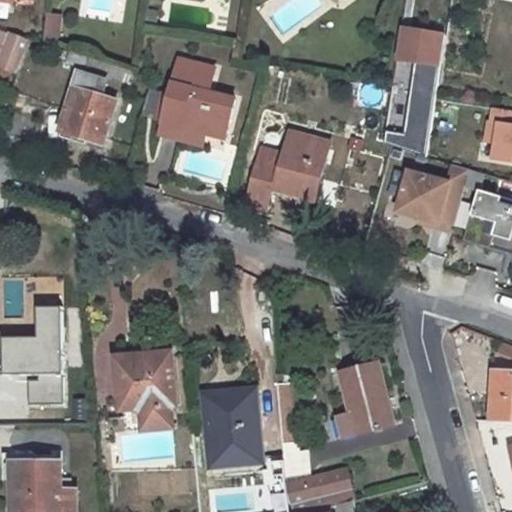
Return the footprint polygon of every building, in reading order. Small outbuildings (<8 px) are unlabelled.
[(55,46),(58,16),(45,14),(43,42),(55,46)] [(29,38),(0,28),(0,64),(18,71),(29,38)] [(84,56),(81,67),(120,80),(124,69),(84,56)] [(235,100),(210,92),(216,69),(180,59),(170,97),(162,126),(160,134),(179,139),(183,127),(207,134),(225,139),(235,100)] [(405,96),(404,106),(411,107),(406,135),(384,130),(382,144),(427,158),(432,125),(431,125),(439,67),(417,63),(412,97),(405,96)] [(116,102),(99,96),(104,80),(79,73),(62,126),(105,140),(116,102)] [(148,91),(139,120),(162,126),(170,97),(148,91)] [(7,111),(0,129),(0,140),(30,150),(39,122),(7,111)] [(62,126),(59,137),(84,147),(88,135),(62,126)] [(183,127),(179,139),(203,145),(207,134),(183,127)] [(259,149),(245,208),(262,212),(268,187),(304,195),(310,177),(320,179),(328,142),(290,131),(284,155),(259,149)] [(511,145),(507,144),(499,173),(511,177),(511,145)] [(444,182),(406,170),(395,210),(416,216),(450,226),(466,169),(449,164),(444,182)] [(310,177),(304,195),(315,198),(320,179),(310,177)] [(511,200),(476,190),(461,241),(511,255),(511,200)] [(416,216),(414,221),(448,230),(450,226),(416,216)] [(0,417),(27,418),(27,403),(62,404),(62,309),(35,309),(35,339),(0,339),(0,417)] [(173,426),(171,405),(176,404),(170,354),(115,359),(120,410),(123,410),(124,431),(173,426)] [(378,364),(341,374),(352,415),(356,435),(393,424),(378,364)] [(511,373),(496,373),(494,423),(511,424),(511,373)] [(255,390),(204,394),(210,467),(262,462),(255,390)] [(290,390),(278,392),(280,411),(292,410),(290,390)] [(292,410),(280,411),(282,443),(295,442),(292,410)] [(352,415),(339,419),(342,438),(356,435),(352,415)] [(295,442),(282,443),(287,485),(310,479),(307,452),(299,452),(297,442),(295,442)] [(60,462),(10,463),(10,511),(75,511),(74,491),(69,490),(68,480),(61,480),(60,462)] [(291,511),(330,511),(330,507),(337,505),(337,511),(355,511),(354,499),(346,469),(310,479),(287,485),(291,511)]
